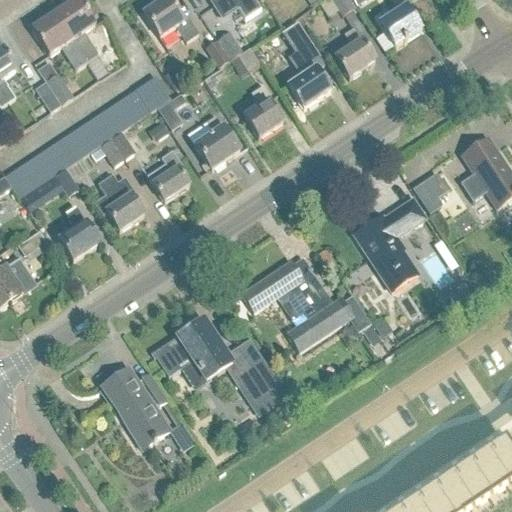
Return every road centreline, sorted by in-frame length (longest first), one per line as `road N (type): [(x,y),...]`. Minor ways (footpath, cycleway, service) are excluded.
road 1 (secondary): [(0,378),(504,48)]
road 2 (residential): [(226,511),(511,322)]
